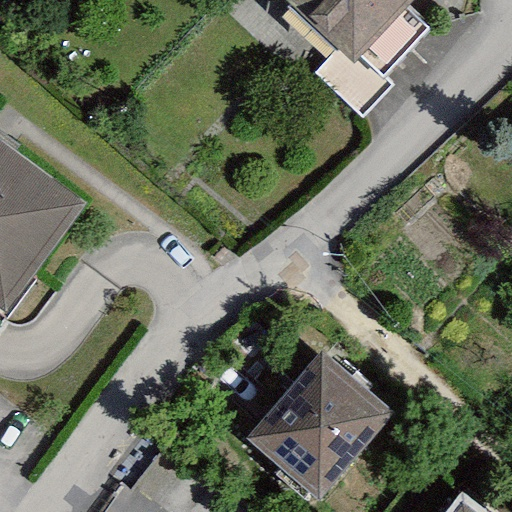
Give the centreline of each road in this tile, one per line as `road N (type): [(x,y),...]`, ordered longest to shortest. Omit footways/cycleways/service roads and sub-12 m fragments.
road 1 (residential): [(39,511),(222,287),(294,259)]
road 2 (residential): [(294,259),(511,34)]
road 3 (residential): [(294,259),(511,459)]
